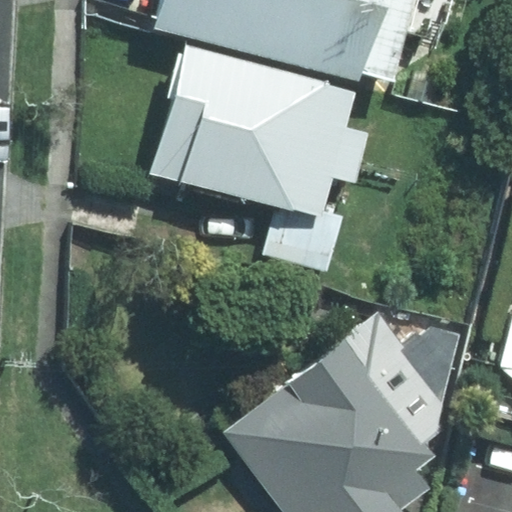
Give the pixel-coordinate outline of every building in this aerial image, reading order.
[(415,0),(162,0),(157,22),(395,82),(415,0)] [(359,82),(184,36),(150,165),(295,204),(324,211),(335,169),(359,175),(372,126),(349,119),(359,82)] [(281,256),(329,269),(343,216),(324,211),(295,204),(281,256)] [(460,411),(380,305),(223,424),(289,511),(410,511),(402,502),(434,478),(419,460),(436,447),(428,435),(460,411)] [(511,306),(511,307),(503,360),(511,361),(511,306)]
